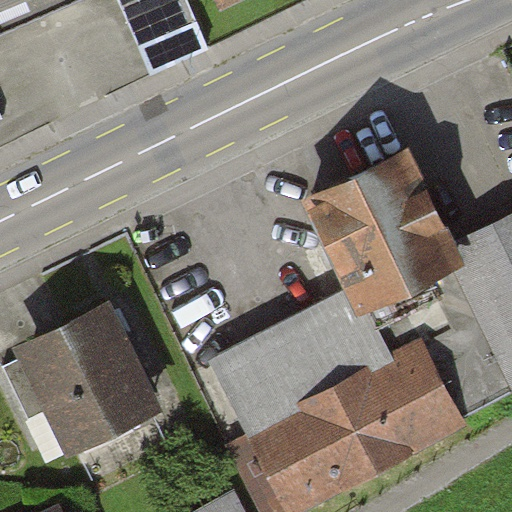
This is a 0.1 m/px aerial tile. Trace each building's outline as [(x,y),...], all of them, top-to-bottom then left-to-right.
[(0,0),(0,22),(51,0),(0,0)] [(185,0),(123,0),(155,74),(208,51),(185,0)] [(405,130),(300,182),(349,280),(357,295),(462,242),(456,229),(405,130)] [(511,384),(511,201),(456,229),(462,242),(357,295),(349,280),(211,349),(250,426),(227,437),(264,511),(280,511),(471,416),(467,407),(511,384)] [(113,286),(13,335),(64,440),(164,392),(113,286)] [(250,511),(236,483),(178,511),(250,511)] [(67,511),(61,498),(27,511),(67,511)]
